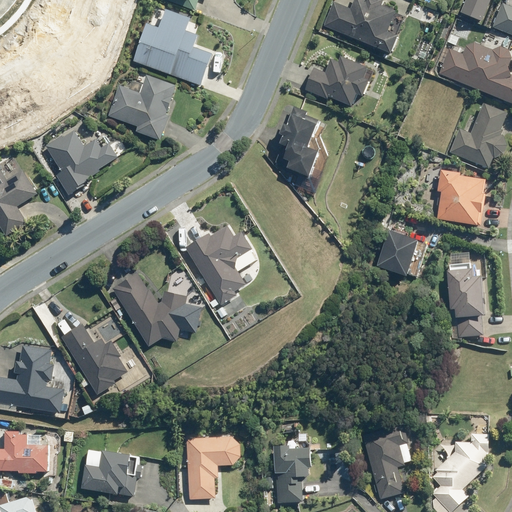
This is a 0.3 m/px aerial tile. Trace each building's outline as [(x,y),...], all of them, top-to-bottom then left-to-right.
[(167,0),(198,11),(201,0),(167,0)] [(326,26),(395,55),(402,37),(392,33),(400,12),(386,6),(388,1),(385,0),(357,0),(353,10),(336,3),(326,26)] [(492,0),(470,0),(467,12),(486,19),(492,0)] [(495,28),(511,34),(511,7),(505,4),(495,28)] [(152,24),(139,62),(205,85),(217,54),(199,47),(203,35),(192,31),(197,18),(172,10),(165,28),(152,24)] [(455,32),(452,40),(458,42),(461,35),(455,32)] [(511,69),(511,67),(511,65),(511,53),(511,51),(503,47),(495,51),(477,44),(468,47),(465,55),(452,50),(442,74),(511,103),(511,69)] [(316,69),(307,91),(330,100),(331,98),(356,108),(361,96),(367,99),(374,82),(368,80),(372,70),(344,58),(342,64),(334,60),(328,74),(316,69)] [(140,127),(138,132),(162,141),(171,117),(167,116),(178,87),(148,76),(141,94),(121,87),(110,116),(140,127)] [(486,104),(473,134),(462,129),(452,154),(491,170),(496,159),(497,159),(506,155),(510,147),(506,137),(504,136),(506,131),(503,129),(510,114),(486,104)] [(285,137),(288,138),(278,164),(290,169),(289,170),(312,179),(323,155),(311,150),(323,123),(309,117),(311,113),(298,108),(285,137)] [(65,172),(59,176),(70,196),(89,184),(89,182),(94,179),(93,177),(101,172),(100,171),(120,158),(111,144),(104,149),(98,140),(87,147),(77,132),(65,138),(64,137),(49,146),(65,172)] [(29,224),(19,207),(39,195),(25,171),(9,181),(0,167),(0,224),(7,237),(29,224)] [(489,196),(487,195),(489,182),(463,177),(464,175),(444,171),(440,192),(444,193),(440,220),(481,228),(484,215),(486,215),(489,196)] [(237,291),(248,284),(237,266),(239,258),(254,249),(243,231),(236,235),(230,225),(213,235),(212,232),(188,246),(223,304),(239,295),(237,291)] [(393,233),(381,267),(413,278),(424,244),(393,233)] [(478,274),(477,267),(451,268),(454,308),(460,307),(462,336),(486,334),(485,313),(489,313),(486,273),(478,274)] [(139,272),(115,287),(150,346),(163,337),(179,341),(183,323),(186,324),(190,321),(193,310),(190,306),(187,305),(190,295),(166,289),(164,301),(161,302),(152,287),(150,289),(139,272)] [(123,307),(117,298),(112,301),(118,310),(123,307)] [(229,314),(224,306),(218,309),(223,318),(229,314)] [(84,323),(63,336),(100,394),(118,382),(117,380),(131,371),(121,356),(123,355),(112,339),(107,343),(103,337),(96,341),(84,323)] [(16,371),(19,371),(18,379),(0,375),(0,402),(63,412),(66,389),(48,386),(49,379),(53,380),(56,363),(52,363),(54,349),(24,344),(21,360),(17,360),(16,371)] [(86,377),(81,380),(85,387),(90,383),(86,377)] [(406,423),(366,434),(383,498),(407,491),(400,466),(407,464),(402,444),(411,442),(406,423)] [(6,448),(0,448),(0,469),(21,470),(21,472),(38,472),(39,470),(50,470),(50,444),(29,443),(30,433),(20,433),(20,430),(7,430),(6,448)] [(78,430),(68,430),(67,442),(78,443),(78,430)] [(30,433),(30,443),(49,443),(50,434),(30,433)] [(439,468),(441,470),(436,475),(444,484),(436,492),(439,496),(435,500),(435,507),(439,511),(452,511),(470,495),(465,489),(489,466),(489,451),(492,451),(492,433),(475,433),(474,441),(459,441),(458,450),(439,468)] [(189,438),(192,498),(217,497),(216,477),(221,477),(220,465),(235,464),(243,455),(242,443),(234,435),(189,438)] [(312,466),(316,466),(315,446),(291,447),(290,443),(280,444),(281,475),(279,475),(281,501),(305,500),(304,475),(313,475),(312,466)] [(136,495),(141,455),(104,449),(101,466),(87,464),(84,487),(136,495)] [(340,457),(331,462),(338,478),(348,474),(340,457)] [(0,478),(0,485),(13,488),(14,480),(0,478)] [(37,511),(39,509),(35,499),(29,496),(1,504),(3,511),(37,511)]
